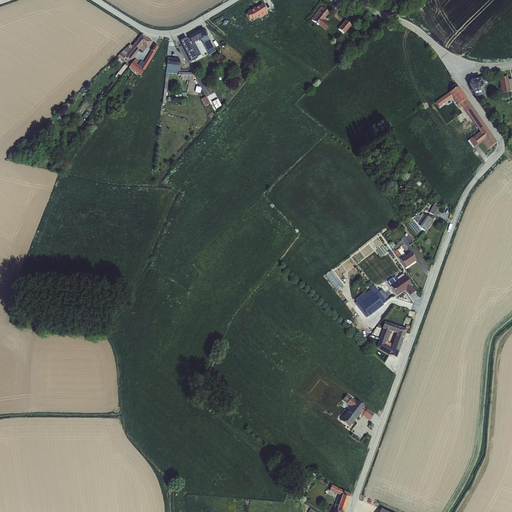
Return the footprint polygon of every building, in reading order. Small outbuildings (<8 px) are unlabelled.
[(322,6),(311,18),(325,31),(330,25),(324,19),(330,13),(322,6)] [(338,29),(344,34),(352,25),(346,20),(338,29)] [(205,28),(187,34),(190,43),(201,39),(205,48),(209,46),(207,41),(209,40),(205,28)] [(143,34),(132,45),(130,43),(118,55),(126,63),(141,48),(144,51),(152,43),(143,34)] [(188,37),(177,41),(186,63),(196,58),(196,56),(200,55),(195,42),(190,43),(188,37)] [(141,75),(159,47),(155,44),(143,62),(136,57),(129,67),(141,75)] [(128,63),(130,65),(136,57),(134,56),(128,63)] [(180,58),(167,57),(163,103),(166,103),(169,73),(179,73),(180,58)] [(116,76),(118,78),(127,67),(124,65),(116,76)] [(511,76),(499,77),(501,92),(511,90),(511,76)] [(472,98),(484,95),(481,77),(469,79),(472,98)] [(208,96),(211,101),(214,99),(214,98),(217,96),(215,92),(208,96)] [(205,106),(210,103),(206,96),(201,99),(205,106)] [(218,98),(212,102),(216,109),(222,105),(218,98)] [(435,215),(439,207),(433,205),(430,213),(435,215)] [(435,218),(428,213),(419,226),(426,231),(435,218)] [(394,251),(405,267),(416,260),(405,244),(394,251)] [(338,290),(345,285),(332,269),(326,274),(338,290)] [(405,275),(398,280),(396,275),(387,281),(397,295),(406,289),(410,295),(416,291),(405,275)] [(389,297),(383,288),(379,291),(375,285),(355,298),(367,316),(387,302),(385,299),(389,297)] [(376,350),(398,357),(408,328),(385,320),(382,328),(383,329),(376,350)] [(340,420),(350,427),(359,413),(362,415),(367,407),(346,394),(342,401),(349,405),(340,420)] [(369,420),(374,413),(367,408),(362,415),(369,420)] [(331,486),(329,491),(338,493),(332,511),(344,511),(350,491),(331,486)]
